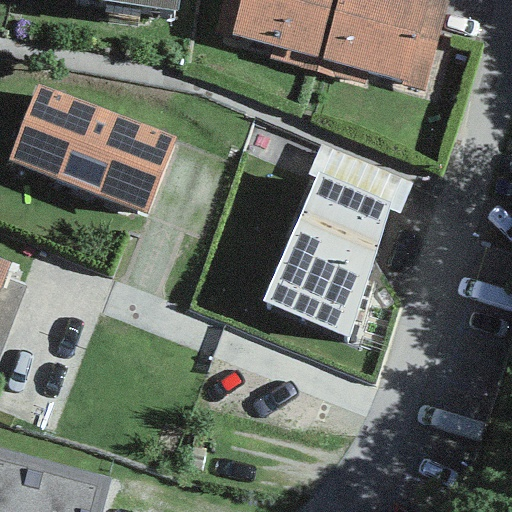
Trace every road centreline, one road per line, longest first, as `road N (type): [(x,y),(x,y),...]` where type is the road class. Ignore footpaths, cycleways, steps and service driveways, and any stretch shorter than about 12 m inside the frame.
road 1 (residential): [(511,17),(387,433),(332,511)]
road 2 (residential): [(0,48),(179,81),(388,155)]
